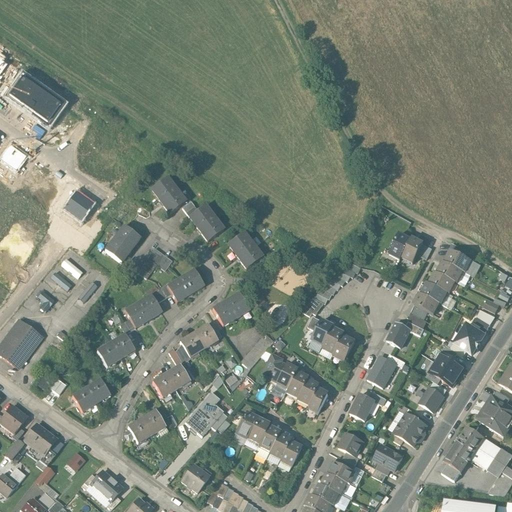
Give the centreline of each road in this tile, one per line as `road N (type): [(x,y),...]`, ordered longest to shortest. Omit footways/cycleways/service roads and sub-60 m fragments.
road 1 (track): [(276,0),(374,185),(511,272)]
road 2 (residential): [(139,217),(209,265),(214,289),(149,360),(96,451)]
road 3 (residential): [(327,311),(361,292),(382,300),(376,334),(289,511)]
road 4 (tertiary): [(392,511),(511,322)]
road 5 (unknown): [(148,488),(245,385)]
road 6 (residential): [(0,128),(108,198)]
road 7 (residential): [(0,379),(96,451)]
